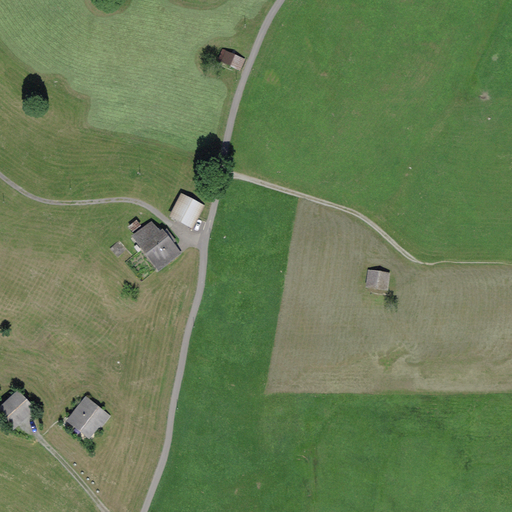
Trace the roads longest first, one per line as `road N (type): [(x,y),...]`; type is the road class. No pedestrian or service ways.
road 1 (track): [(143,511),(166,445),(203,241)]
road 2 (track): [(217,171),(351,211),(418,262)]
road 3 (track): [(0,174),(53,202),(136,200),(203,241)]
road 4 (track): [(217,171),(239,85),(278,0)]
road 5 (track): [(23,423),(107,511)]
